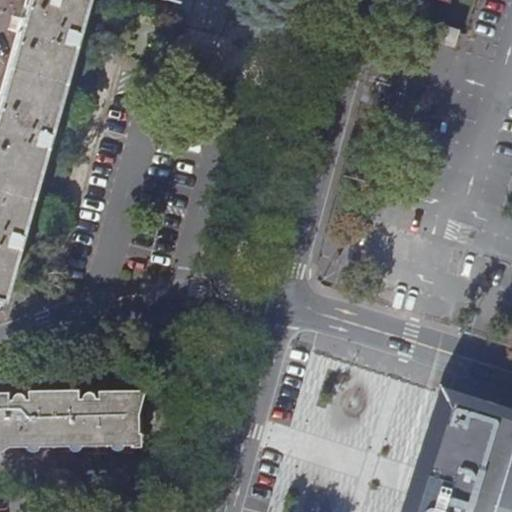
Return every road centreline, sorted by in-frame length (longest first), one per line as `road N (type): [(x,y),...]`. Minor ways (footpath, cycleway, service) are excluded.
road 1 (residential): [(282,303),(366,0)]
road 2 (tertiary): [(34,329),(176,296),(282,303)]
road 3 (tertiary): [(282,303),(511,373)]
road 4 (residential): [(225,511),(282,303)]
